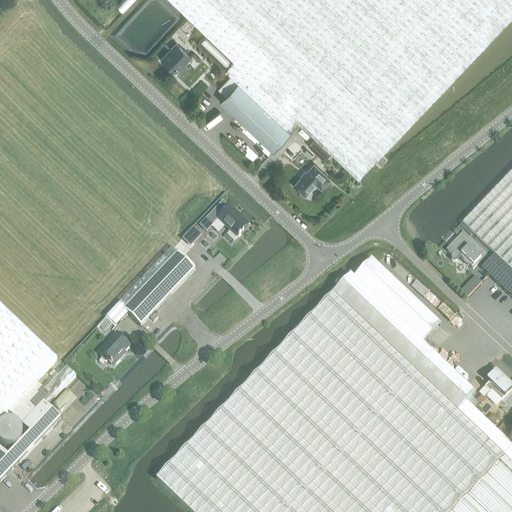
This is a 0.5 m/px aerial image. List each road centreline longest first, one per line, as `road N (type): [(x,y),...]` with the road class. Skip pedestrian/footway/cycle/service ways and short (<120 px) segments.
road 1 (unclassified): [(328,261),(133,412),(31,511)]
road 2 (tertiary): [(328,261),(59,0)]
road 3 (unclassified): [(377,224),(511,352)]
road 4 (tertiary): [(377,224),(511,113)]
